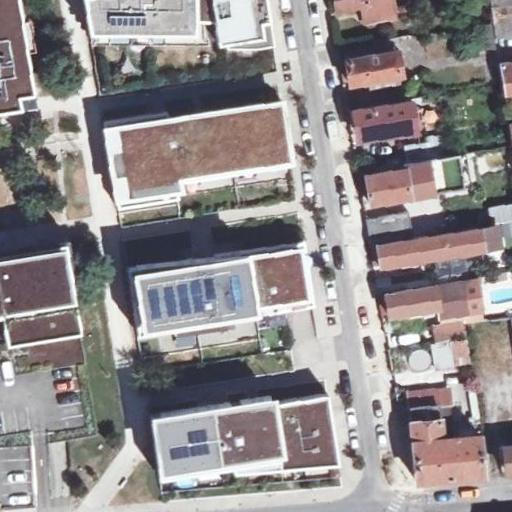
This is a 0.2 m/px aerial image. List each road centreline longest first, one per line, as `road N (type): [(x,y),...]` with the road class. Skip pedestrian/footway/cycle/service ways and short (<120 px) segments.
road 1 (residential): [(375,509),(296,0)]
road 2 (residential): [(375,509),(511,501)]
